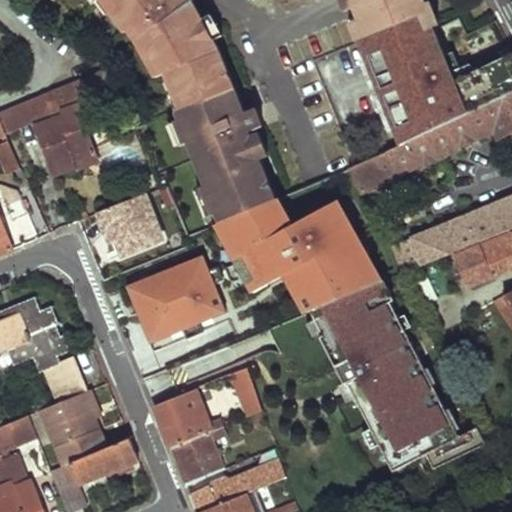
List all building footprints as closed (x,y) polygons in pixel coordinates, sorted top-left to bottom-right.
[(96,0),(90,0),(98,10),(100,9),(102,8),(96,0)] [(96,0),(102,8),(100,9),(122,41),(136,33),(159,65),(217,41),(192,2),(194,0),(96,0)] [(348,0),(349,1),(363,40),(413,22),(425,17),(430,30),(439,27),(429,4),(425,5),(423,0),(348,0)] [(363,40),(356,43),(403,144),(500,99),(511,93),(511,55),(456,81),(451,67),(444,70),(430,30),(425,17),(413,22),(363,40)] [(217,41),(159,65),(167,76),(174,96),(183,92),(188,108),(242,87),(217,41)] [(103,72),(0,114),(0,115),(9,136),(35,125),(62,114),(59,107),(81,98),(110,87),(103,72)] [(251,104),(242,87),(188,108),(179,111),(182,121),(191,143),(209,187),(221,214),(223,223),(279,199),(257,126),(270,122),(263,100),(251,104)] [(183,92),(174,96),(179,111),(188,108),(183,92)] [(403,144),(373,158),(350,168),(360,192),(419,164),(420,168),(496,133),(500,142),(511,135),(511,93),(500,99),(403,144)] [(62,114),(35,125),(53,173),(100,156),(89,126),(96,122),(88,101),(83,103),(81,98),(59,107),(62,114)] [(0,115),(0,139),(9,136),(0,115)] [(182,121),(173,125),(182,146),(191,143),(182,121)] [(11,140),(0,144),(0,157),(7,174),(23,167),(11,140)] [(22,191),(0,185),(15,220),(31,212),(22,191)] [(169,185),(163,188),(169,205),(176,202),(169,185)] [(209,187),(199,191),(210,218),(221,214),(209,187)] [(145,195),(101,214),(109,235),(115,232),(125,254),(163,238),(145,195)] [(511,198),(394,248),(408,273),(443,256),(461,249),(511,228),(511,198)] [(293,226),(279,199),(223,223),(219,225),(256,293),(288,275),(308,313),(382,283),(338,202),(293,226)] [(0,211),(0,255),(5,254),(15,249),(0,211)] [(511,228),(461,249),(473,276),(492,268),(496,277),(511,270),(511,228)] [(461,249),(443,256),(455,284),(473,276),(461,249)] [(205,256),(129,286),(151,343),(228,313),(205,256)] [(382,283),(316,310),(397,469),(419,457),(427,471),(488,444),(408,273),(382,283)] [(511,306),(505,296),(495,304),(503,317),(511,311),(511,306)] [(37,304),(15,312),(17,318),(0,324),(0,356),(8,353),(14,369),(35,361),(41,376),(63,368),(60,360),(74,354),(68,340),(64,341),(59,328),(62,326),(55,310),(42,315),(37,304)] [(511,311),(503,317),(511,329),(511,311)] [(63,368),(41,376),(53,407),(86,394),(88,393),(76,363),(63,368)] [(248,369),(231,377),(248,417),(264,411),(248,369)] [(104,417),(93,391),(88,393),(86,394),(97,420),(104,417)] [(196,391),(157,408),(165,429),(173,447),(213,431),(196,391)] [(97,420),(86,394),(53,407),(61,426),(55,428),(71,464),(109,448),(97,420)] [(61,426),(53,407),(48,410),(55,428),(61,426)] [(31,417),(0,430),(0,443),(4,453),(39,438),(31,417)] [(213,431),(173,447),(181,467),(188,485),(226,470),(214,442),(228,436),(224,427),(213,431)] [(71,464),(53,471),(68,511),(74,511),(90,505),(82,485),(141,461),(132,439),(109,448),(71,464)] [(278,448),(262,455),(267,467),(283,461),(278,448)] [(267,467),(235,481),(233,477),(192,494),(196,505),(199,511),(203,511),(269,484),(289,476),(283,461),(267,467)] [(33,479),(17,486),(27,511),(47,511),(44,504),(50,501),(44,487),(37,489),(33,479)] [(15,482),(0,487),(0,511),(27,511),(17,486),(15,482)] [(511,511),(511,483),(469,504),(471,511),(511,511)] [(269,484),(203,511),(249,511),(257,509),(255,502),(273,495),(269,484)] [(298,502),(274,511),(296,511),(302,510),(298,502)]
